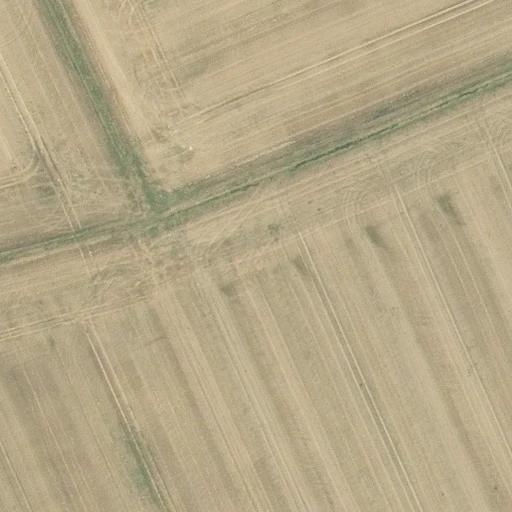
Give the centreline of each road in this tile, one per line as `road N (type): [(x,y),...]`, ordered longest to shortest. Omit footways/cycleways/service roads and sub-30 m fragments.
road 1 (track): [(0,265),(150,224),(511,70)]
road 2 (track): [(155,222),(57,0)]
